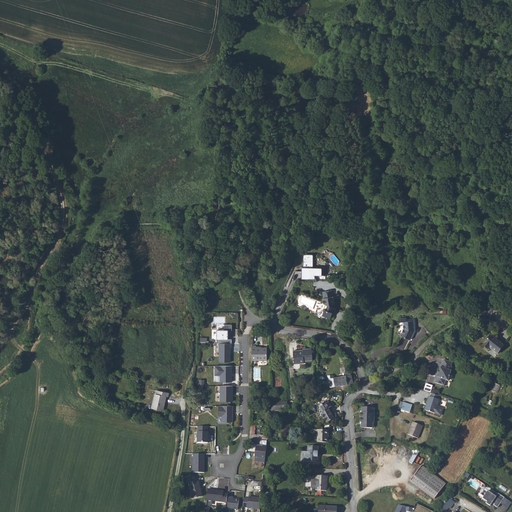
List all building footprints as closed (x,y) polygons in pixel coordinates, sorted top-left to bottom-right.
[(322,275),(322,267),(313,267),(313,254),(303,254),(303,267),(302,267),(302,278),(315,278),(315,275),(322,275)] [(333,296),(333,294),(332,290),(323,291),(324,298),(323,298),(325,304),(326,304),(323,310),(324,311),(323,314),(324,316),(331,318),(333,312),(334,313),(336,307),(334,296),(333,296)] [(408,343),(413,334),(412,323),(404,324),(401,324),(402,332),(399,339),(408,343)] [(218,343),(219,343),(231,344),(232,339),(228,339),(229,333),(231,333),(231,329),(232,329),(232,324),(218,324),(217,329),(212,329),(212,339),(218,339),(218,343)] [(491,346),(499,353),(505,345),(492,334),(484,344),(489,348),(491,346)] [(219,343),(218,363),(230,363),(231,344),(219,343)] [(257,347),(253,347),(253,362),(268,362),(268,351),(261,351),(261,349),(257,349),(257,347)] [(305,351),(295,351),(295,364),(306,364),(305,362),(315,361),(314,349),(305,350),(305,351)] [(455,362),(446,359),(443,366),(442,366),(440,371),(441,371),(440,375),(439,375),(437,381),(446,384),(448,378),(450,379),(453,370),(452,369),(455,362)] [(351,376),(349,363),(343,364),(344,369),(347,369),(348,377),(344,378),(344,377),(338,378),(339,379),(335,380),(335,377),(330,378),(332,388),(335,387),(335,388),(341,386),(341,387),(353,384),(352,376),(351,376)] [(233,381),(233,366),(216,365),(215,375),(220,375),(220,382),(233,381)] [(493,390),(498,392),(501,385),(495,383),(493,390)] [(220,385),(220,401),(233,401),(233,385),(220,385)] [(170,393),(158,390),(157,393),(155,393),(152,407),(163,410),(165,401),(166,401),(167,396),(169,397),(170,393)] [(441,395),(434,392),(433,396),(431,395),(426,409),(437,412),(443,414),(445,407),(439,405),(441,399),(440,398),(441,395)] [(403,408),(411,411),(414,404),(405,401),(403,408)] [(323,412),(324,415),(328,423),(336,419),(331,408),(334,407),(331,403),(329,404),(327,402),(326,403),(320,406),(323,412)] [(289,404),(271,404),(272,412),(289,411),(289,404)] [(363,415),(377,414),(377,410),(375,410),(375,404),(364,404),(364,410),(363,410),(363,415)] [(222,417),(222,421),(233,422),(233,405),(219,405),(219,416),(222,417)] [(377,419),(377,414),(363,415),(363,419),(364,419),(365,424),(375,424),(375,419),(377,419)] [(425,424),(415,420),(409,432),(419,437),(425,424)] [(198,426),(198,442),(208,442),(209,426),(198,426)] [(320,430),(319,443),(330,443),(330,430),(320,430)] [(260,440),(260,445),(267,445),(268,435),(251,434),(251,439),(260,440)] [(257,446),(255,457),(266,458),(267,447),(257,446)] [(311,461),(311,462),(321,463),(322,447),(311,447),(311,452),(311,461)] [(408,461),(414,452),(411,450),(406,459),(408,461)] [(194,472),(205,472),(205,453),(194,453),(194,472)] [(436,497),(448,482),(424,464),(412,479),(436,497)] [(316,480),(315,481),(315,488),(316,489),(319,489),(319,491),(330,491),(330,475),(319,475),(319,480),(316,480)] [(188,482),(192,498),(204,496),(200,480),(197,480),(197,476),(187,476),(188,482)] [(208,488),(207,500),(227,502),(228,492),(224,492),(224,490),(208,488)] [(506,496),(500,493),(498,496),(489,490),(484,497),(488,500),(487,502),(492,505),(494,502),(496,503),(495,504),(499,507),(506,496)] [(244,497),(243,507),(247,507),(260,509),(261,496),(249,496),(249,497),(244,497)] [(229,498),(228,508),(238,509),(239,499),(229,498)] [(446,502),(441,509),(444,511),(446,511),(451,506),(446,502)] [(406,511),(411,504),(407,503),(402,503),(397,509),(400,511),(402,509),(406,511)]
